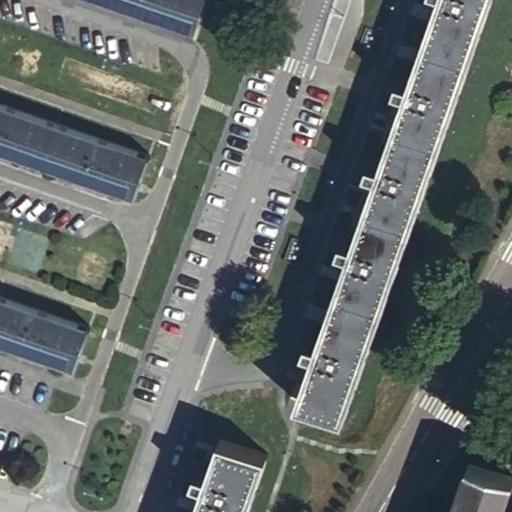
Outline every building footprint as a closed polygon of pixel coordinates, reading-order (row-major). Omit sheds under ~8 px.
[(123,0),(187,22),(195,0),(123,0)] [(314,341),(291,404),(337,421),(489,0),(437,0),(404,93),(375,171),(358,220),(314,341)] [(0,150),(127,195),(141,153),(0,104),(0,150)] [(0,343),(68,367),(81,327),(0,299),(0,343)] [(215,441),(189,511),(239,511),(260,457),(215,441)] [(498,511),(511,477),(468,462),(450,511),(498,511)]
